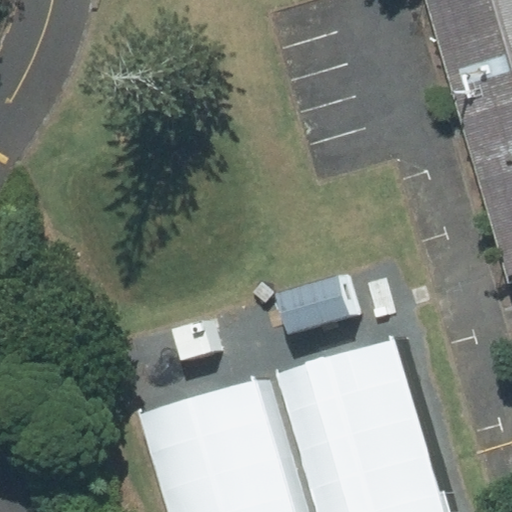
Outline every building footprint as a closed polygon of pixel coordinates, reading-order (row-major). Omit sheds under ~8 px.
[(511,0),(445,0),(511,234),(511,0)] [(302,179),(285,119),(195,143),(211,203),(302,179)] [(224,212),(234,250),(399,206),(389,168),(224,212)] [(408,215),(320,240),(339,308),(427,283),(408,215)] [(435,294),(355,317),(366,353),(446,330),(435,294)] [(372,511),(495,511),(450,346),(295,388),(328,511),(337,511),(370,503),(372,511)]
